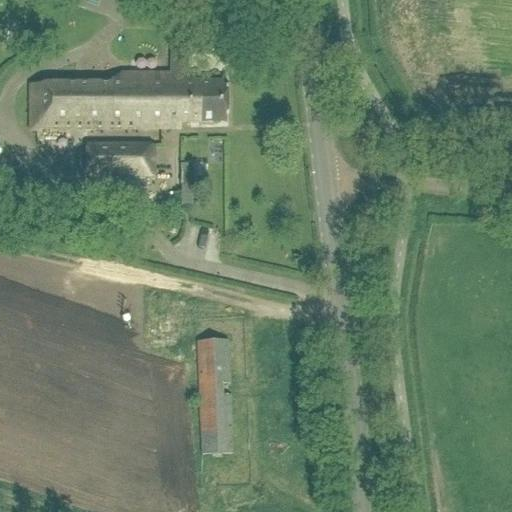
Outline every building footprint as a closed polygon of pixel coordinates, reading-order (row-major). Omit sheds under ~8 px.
[(73,86),(53,87),(27,87),(26,134),(37,134),(37,132),(180,133),(180,125),(225,125),(226,83),(188,83),(189,49),(170,49),(170,76),(123,75),(108,86),(73,86)] [(151,180),(151,147),(86,146),(86,180),(151,180)] [(181,208),(193,208),(193,165),(181,165),(181,208)] [(87,199),(82,217),(106,223),(110,205),(87,199)] [(85,236),(69,232),(66,244),(82,248),(85,236)] [(201,457),(232,456),(228,342),(197,344),(201,457)] [(268,455),(282,455),(281,445),(267,446),(268,455)]
